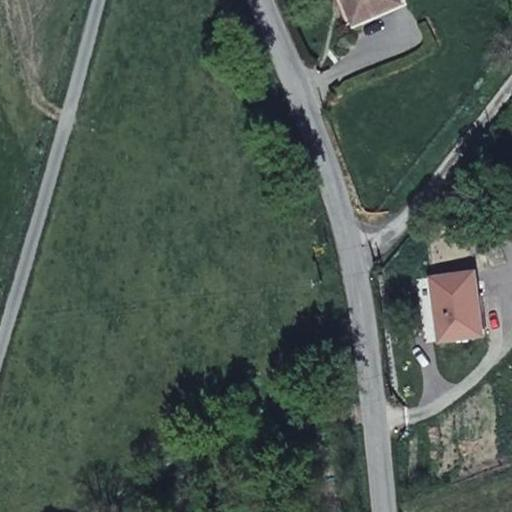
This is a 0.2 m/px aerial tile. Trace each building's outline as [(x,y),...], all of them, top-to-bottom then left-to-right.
[(365,0),(349,0),(358,21),(372,14),(365,0)] [(402,0),(365,0),(372,14),(403,1),(402,0)] [(511,232),(503,212),(488,217),(501,246),(511,241),(511,232)] [(488,217),(474,224),(486,252),(501,246),(488,217)] [(474,224),(469,226),(480,254),(486,252),(474,224)] [(477,271),(433,277),(441,340),(483,335),(480,315),(483,315),(477,271)]
